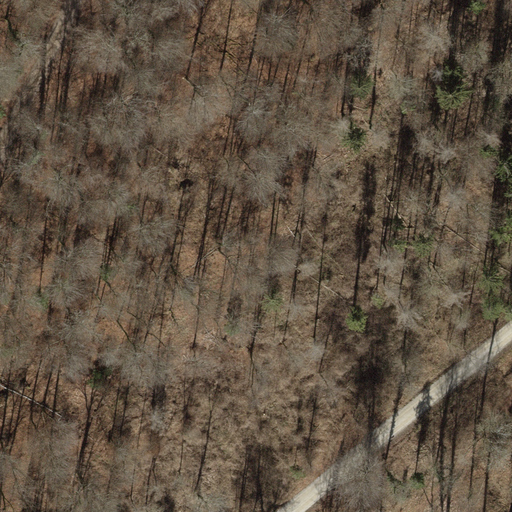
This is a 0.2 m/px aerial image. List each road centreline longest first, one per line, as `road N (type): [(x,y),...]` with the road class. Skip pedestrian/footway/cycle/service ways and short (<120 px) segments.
road 1 (track): [(294,511),(511,336)]
road 2 (track): [(0,141),(85,0)]
